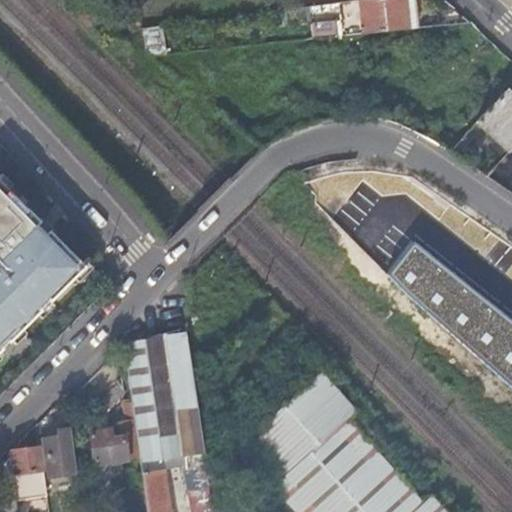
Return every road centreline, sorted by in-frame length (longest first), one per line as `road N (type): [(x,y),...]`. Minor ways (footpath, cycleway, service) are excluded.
road 1 (residential): [(156,274),(275,159),(320,139),(397,143),(511,222)]
road 2 (residential): [(0,99),(156,274)]
road 3 (residential): [(0,435),(156,274)]
